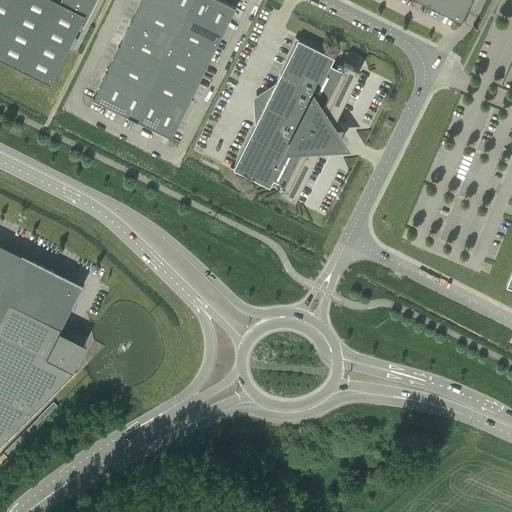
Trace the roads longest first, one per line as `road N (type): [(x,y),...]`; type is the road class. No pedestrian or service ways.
road 1 (unclassified): [(321,0),(402,40),(425,75),(347,238)]
road 2 (tertiary): [(260,314),(240,306),(140,219),(0,147)]
road 3 (tertiary): [(0,160),(105,216),(194,301)]
road 4 (primary): [(177,430),(239,409),(300,419),(348,397),(386,396)]
road 5 (unclassified): [(347,238),(511,320)]
road 6 (primary): [(194,301),(209,358),(197,384),(146,422)]
road 7 (primary): [(54,492),(177,430)]
road 8 (primary): [(386,396),(511,435)]
